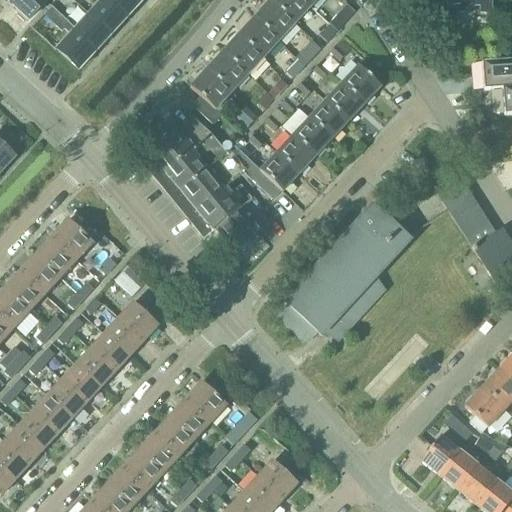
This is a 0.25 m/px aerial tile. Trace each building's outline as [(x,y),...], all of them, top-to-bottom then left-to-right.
[(14,0),(9,5),(26,22),(47,0),(14,0)] [(126,18),(106,0),(100,0),(87,14),(110,36),(126,18)] [(142,1),(140,0),(106,0),(126,18),(142,1)] [(310,8),(300,0),(270,0),(269,2),(294,25),(310,8)] [(317,0),(300,0),(310,8),(317,0)] [(439,0),(439,7),(455,8),(455,0),(439,0)] [(472,15),(472,0),(455,0),(455,8),(455,14),(472,15)] [(472,0),(472,15),(488,16),(489,0),(472,0)] [(294,25),(269,2),(253,19),(278,42),(294,25)] [(51,8),(44,16),(55,26),(62,19),(51,8)] [(110,36),(87,14),(74,29),(71,31),(95,53),(110,36)] [(56,49),(78,70),(95,53),(71,31),(74,29),(62,19),(55,26),(61,31),(63,29),(70,34),(56,49)] [(278,42),(253,19),(237,36),(262,59),(278,42)] [(262,59),(237,36),(221,53),(246,76),(262,59)] [(338,61),(344,54),(335,47),(330,53),(338,61)] [(246,76),(221,53),(205,70),(230,94),(246,76)] [(511,61),(469,65),(472,92),(490,90),(511,88),(511,61)] [(293,80),(303,69),(296,62),(285,73),(293,80)] [(319,65),(313,71),(322,79),(327,73),(319,65)] [(379,88),(356,66),(339,84),(363,106),(379,88)] [(230,94),(205,70),(189,88),(199,98),(192,106),(212,126),(220,117),(214,111),(230,94)] [(273,101),(286,88),(279,81),(266,95),(273,101)] [(303,83),(298,89),(306,97),(311,90),(303,83)] [(363,106),(339,84),(323,102),(347,123),(363,106)] [(511,88),(490,90),(493,116),(511,114),(511,88)] [(264,111),(272,102),(264,95),(256,104),(264,111)] [(285,100),(279,107),(289,116),(295,110),(285,100)] [(347,123),(323,102),(307,119),(331,140),(347,123)] [(248,128),(256,120),(243,108),(235,117),(248,128)] [(276,110),(270,117),(280,126),(286,120),(276,110)] [(190,150),(208,136),(190,119),(147,154),(163,173),(190,150)] [(270,119),(264,125),(274,134),(279,128),(270,119)] [(331,140),(307,119),(291,136),(315,158),(331,140)] [(254,134),(247,142),(257,151),(264,143),(254,134)] [(0,171),(12,159),(0,148),(6,142),(0,135),(0,171)] [(224,155),(208,136),(190,150),(163,173),(179,192),(206,170),(224,155)] [(315,158),(291,136),(276,154),(299,175),(315,158)] [(206,170),(179,192),(195,212),(223,190),(242,173),(272,200),(279,191),(259,172),(233,148),(224,155),(206,170)] [(299,175),(276,154),(259,172),(279,191),(282,194),(299,175)] [(464,192),(456,180),(435,194),(443,205),(464,192)] [(237,211),(239,209),(237,206),(243,201),(233,188),(226,193),(223,190),(195,212),(211,231),(214,229),(227,244),(229,242),(245,261),(272,238),(257,220),(251,226),(237,211)] [(450,217),(471,203),(464,192),(443,205),(450,217)] [(457,228),(478,214),(471,203),(450,217),(457,228)] [(370,207),(363,215),(283,302),(287,306),(278,319),(304,343),(316,333),(321,336),(323,333),(336,341),(382,291),(373,279),(408,240),(393,227),(398,221),(391,215),(386,221),(370,207)] [(486,225),(478,214),(457,228),(465,239),(486,225)] [(51,239),(75,262),(91,244),(67,222),(51,239)] [(472,250),(493,236),(486,225),(465,239),(472,250)] [(472,250),(493,283),(511,270),(511,252),(499,233),(493,236),(472,250)] [(75,262),(51,239),(35,257),(59,279),(75,262)] [(106,274),(123,256),(106,240),(98,249),(109,259),(100,269),(106,274)] [(59,279),(35,257),(19,274),(43,296),(59,279)] [(142,284),(126,268),(113,282),(130,298),(142,284)] [(43,296),(19,274),(3,291),(27,313),(43,296)] [(84,282),(74,293),(81,300),(91,289),(84,282)] [(27,313),(3,291),(0,294),(0,319),(12,330),(27,313)] [(81,300),(74,293),(65,304),(72,310),(81,300)] [(89,315),(99,304),(92,297),(82,309),(89,315)] [(117,320),(142,343),(157,327),(132,304),(117,320)] [(43,327),(50,334),(60,323),(52,317),(43,327)] [(70,336),(81,324),(74,317),(63,329),(70,336)] [(0,342),(12,330),(0,319),(0,342)] [(103,335),(128,358),(142,343),(117,320),(103,335)] [(40,345),(50,334),(43,327),(33,338),(40,345)] [(70,336),(63,329),(54,339),(61,345),(70,336)] [(89,351),(113,373),(128,358),(103,335),(89,351)] [(35,359),(43,366),(52,355),(45,348),(35,359)] [(75,366),(99,389),(113,373),(89,351),(75,366)] [(11,362),(18,369),(28,358),(20,352),(11,362)] [(511,354),(498,370),(511,383),(511,354)] [(33,376),(43,366),(35,359),(26,370),(33,376)] [(8,380),(18,369),(11,362),(1,373),(8,380)] [(60,381),(85,404),(99,389),(75,366),(60,381)] [(481,389),(504,410),(511,401),(511,383),(498,370),(481,389)] [(16,380),(7,390),(14,397),(24,386),(16,380)] [(46,397),(71,420),(85,404),(60,381),(46,397)] [(184,402),(208,424),(224,406),(200,384),(184,402)] [(504,410),(481,389),(463,408),(473,416),(467,423),(479,434),(485,428),(486,430),(504,410)] [(0,404),(4,408),(14,397),(7,390),(0,397),(0,404)] [(225,400),(241,415),(246,410),(230,394),(225,400)] [(46,397),(32,412),(57,435),(71,420),(46,397)] [(208,424),(184,402),(168,419),(192,441),(208,424)] [(18,427),(42,450),(57,435),(32,412),(18,427)] [(233,447),(256,421),(247,413),(224,439),(233,447)] [(192,441),(168,419),(153,436),(177,458),(192,441)] [(3,443),(28,466),(42,450),(18,427),(3,443)] [(177,458),(153,436),(137,453),(161,475),(177,458)] [(440,439),(420,462),(439,477),(458,453),(440,439)] [(0,446),(0,468),(14,481),(28,466),(3,443),(0,446)] [(243,445),(233,457),(240,463),(250,452),(243,445)] [(210,456),(217,462),(227,452),(219,446),(210,456)] [(486,457),(494,463),(500,455),(493,449),(486,457)] [(161,475),(137,453),(121,470),(145,493),(161,475)] [(458,453),(439,477),(457,492),(476,468),(458,453)] [(210,456),(200,467),(207,474),(217,462),(210,456)] [(231,473),(240,463),(233,457),(223,467),(231,473)] [(256,478),(281,501),(295,485),(271,462),(256,478)] [(0,496),(14,481),(0,468),(0,496)] [(476,468),(457,492),(476,506),(495,482),(476,468)] [(145,493),(121,470),(105,488),(129,510),(145,493)] [(204,488),(212,494),(222,483),(214,477),(204,488)] [(270,511),(281,501),(256,478),(242,494),(261,511),(270,511)] [(178,491),(185,498),(195,487),(188,481),(178,491)] [(511,495),(495,482),(476,506),(483,511),(511,511),(511,502),(510,502),(511,498),(511,495)] [(127,511),(129,510),(105,488),(89,505),(97,511),(127,511)] [(202,505),(212,494),(204,488),(195,498),(202,505)] [(175,509),(185,498),(178,491),(168,502),(175,509)] [(261,511),(242,494),(228,509),(231,511),(261,511)]
